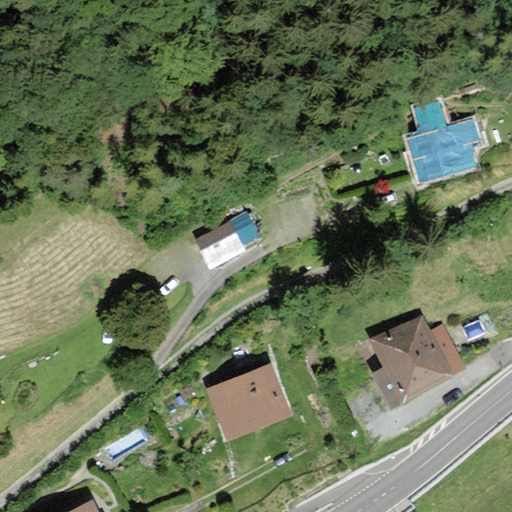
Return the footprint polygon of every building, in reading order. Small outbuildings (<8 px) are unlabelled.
[(410,135),(421,177),(476,162),(471,142),(478,140),(473,120),(448,126),(442,103),(410,111),(416,133),(410,135)] [(211,264),(258,238),(245,216),(199,241),(211,264)] [(375,372),(392,405),(465,367),(443,326),(428,333),(419,316),(371,341),(384,367),(375,372)] [(226,433),(291,410),(275,366),(211,388),(226,433)] [(94,511),(89,501),(66,511),(94,511)]
